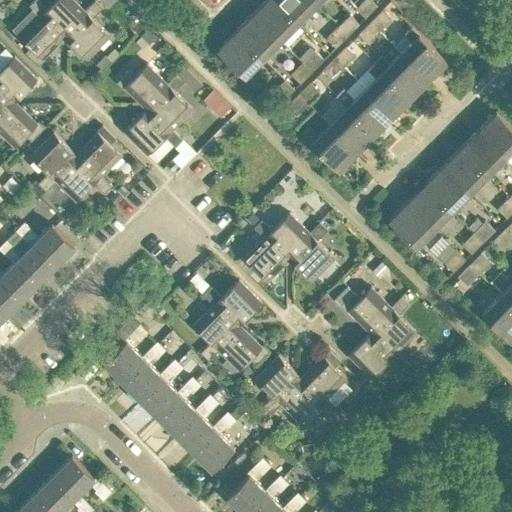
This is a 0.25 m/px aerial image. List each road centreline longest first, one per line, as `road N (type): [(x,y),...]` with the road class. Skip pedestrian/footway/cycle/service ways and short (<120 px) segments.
road 1 (residential): [(0,374),(161,208),(197,243)]
road 2 (residential): [(188,511),(90,415),(44,415),(25,428)]
